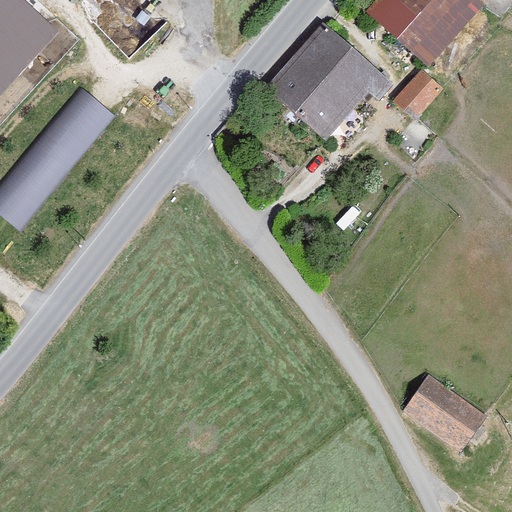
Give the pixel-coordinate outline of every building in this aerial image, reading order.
[(18,0),(0,0),(0,100),(59,36),(18,0)] [(472,0),(383,0),(368,17),(429,71),(483,10),(472,0)] [(323,28),(268,90),(327,143),(382,81),(323,28)] [(422,76),(395,105),(416,124),(443,95),(422,76)] [(0,181),(0,217),(23,236),(116,121),(75,88),(0,181)] [(431,379),(405,415),(462,455),(488,420),(431,379)]
